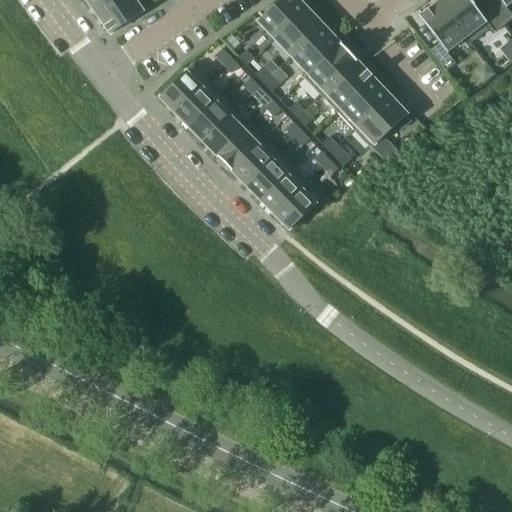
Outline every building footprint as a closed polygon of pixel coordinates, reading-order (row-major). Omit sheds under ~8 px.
[(119,0),(84,0),(96,17),(119,0)] [(146,9),(139,0),(119,0),(96,17),(109,35),(146,9)] [(273,40),(306,10),(297,0),(279,0),(278,1),(256,22),(273,40)] [(504,26),(488,6),(478,14),(467,0),(440,0),(438,2),(465,38),(484,23),(484,24),(484,23),(493,35),(504,26)] [(511,1),(511,0),(496,0),(488,6),(504,26),(511,19),(511,15),(505,7),(511,1)] [(465,38),(438,2),(419,17),(418,17),(439,45),(429,52),(445,72),(455,64),(446,53),(447,53),(446,52),(465,38)] [(290,58),(323,27),(306,10),(273,40),(290,58)] [(306,75),(339,44),(323,27),(290,58),(306,75)] [(323,93),(355,62),(339,44),(306,75),(323,93)] [(229,58),(221,50),(214,57),(222,65),(229,58)] [(244,51),(237,58),(245,67),(253,60),(244,51)] [(230,74),(237,67),(229,58),(222,65),(230,74)] [(339,110),(372,79),(355,62),(323,93),(339,110)] [(173,114),(207,81),(192,65),(158,98),(173,114)] [(261,68),(254,75),(262,84),(269,77),(261,68)] [(278,86),(269,77),(262,84),(270,93),(278,86)] [(250,95),(257,88),(249,79),(242,86),(250,95)] [(356,127),(388,97),(372,79),(339,110),(356,127)] [(187,128),(221,95),(207,81),(173,114),(187,128)] [(266,96),(257,88),(250,95),(259,103),(266,96)] [(201,143),(235,110),(221,95),(187,128),(201,143)] [(399,121),(406,115),(388,97),(356,127),(373,146),(387,133),(390,136),(402,125),(399,121)] [(273,118),(280,111),(272,103),(264,109),(273,118)] [(294,103),(287,110),(295,119),(303,112),(294,103)] [(216,157),(250,124),(235,110),(201,143),(216,157)] [(311,120),(303,112),(295,119),(304,127),(311,120)] [(300,132),(292,123),(284,130),(293,139),(300,132)] [(230,172),(264,139),(250,124),(216,157),(230,172)] [(308,141),(300,132),(293,139),(301,148),(308,141)] [(328,138),(320,145),(329,153),(336,146),(328,138)] [(244,186),(278,153),(264,139),(230,172),(244,186)] [(344,155),(336,146),(329,153),(337,162),(344,155)] [(259,201),(292,168),(278,153),(244,186),(259,201)] [(328,161),(320,153),(313,160),(321,168),(328,161)] [(336,170),(328,161),(321,168),(329,177),(336,170)] [(273,216),(307,182),(292,168),(259,201),(273,216)] [(322,198),(307,182),(273,216),(288,231),(322,198)]
